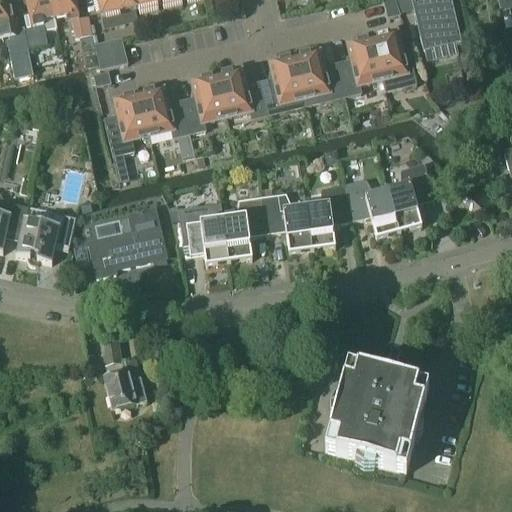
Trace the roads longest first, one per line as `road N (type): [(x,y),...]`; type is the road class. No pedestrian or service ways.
road 1 (residential): [(0,296),(63,309),(233,308),(511,252)]
road 2 (residential): [(116,81),(268,45)]
